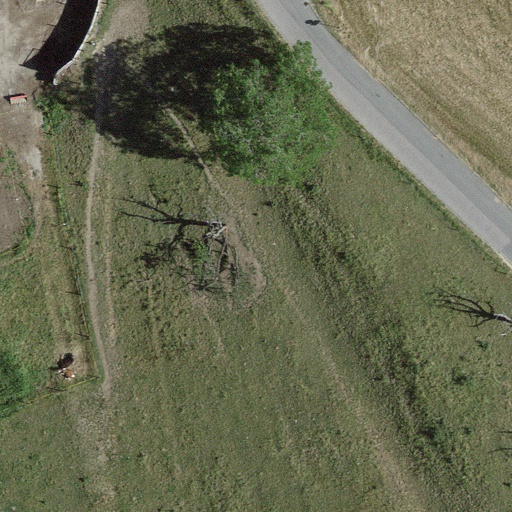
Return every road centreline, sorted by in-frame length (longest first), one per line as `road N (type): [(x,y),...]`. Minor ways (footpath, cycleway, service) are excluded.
road 1 (unclassified): [(310,0),(511,228)]
road 2 (track): [(2,0),(59,275)]
